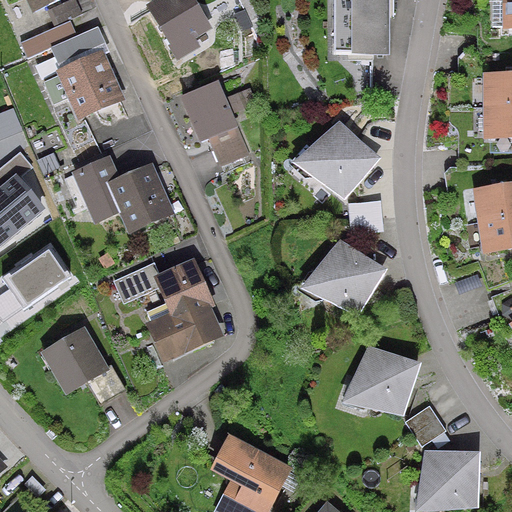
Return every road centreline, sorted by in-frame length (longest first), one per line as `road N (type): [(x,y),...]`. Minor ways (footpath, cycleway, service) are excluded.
road 1 (residential): [(106,0),(247,308),(251,338),(240,357),(74,479)]
road 2 (residential): [(430,0),(408,120),(409,239),(425,313),(459,377),(511,445)]
